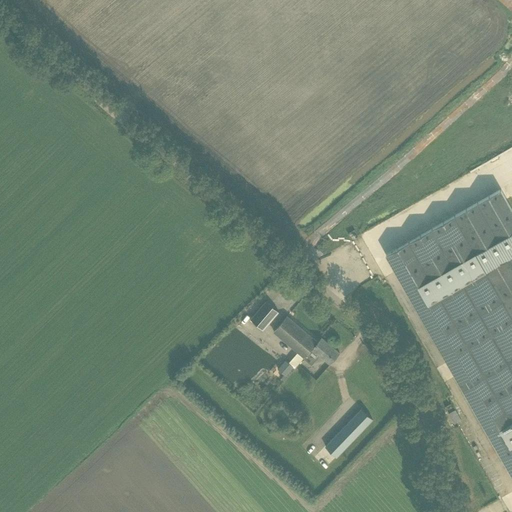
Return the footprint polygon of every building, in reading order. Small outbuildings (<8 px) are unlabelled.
[(386,255),(511,476),(511,209),(500,189),(386,255)] [(319,257),(324,270),(350,260),(345,246),(319,257)] [(279,313),(267,302),(252,319),(264,329),(279,313)] [(287,316),(280,324),(274,331),(305,357),(312,348),(317,342),(287,316)] [(321,337),(317,342),(312,348),(331,363),(339,353),(321,337)] [(295,368),(286,360),(279,368),(285,373),(281,378),(284,381),(288,376),(288,375),(295,368)] [(275,376),(262,392),(268,397),(281,380),(275,376)] [(244,392),(240,396),(246,402),(250,398),(244,392)] [(456,408),(448,412),(454,423),(462,419),(456,408)] [(372,419),(361,409),(325,446),(336,457),(372,419)]
